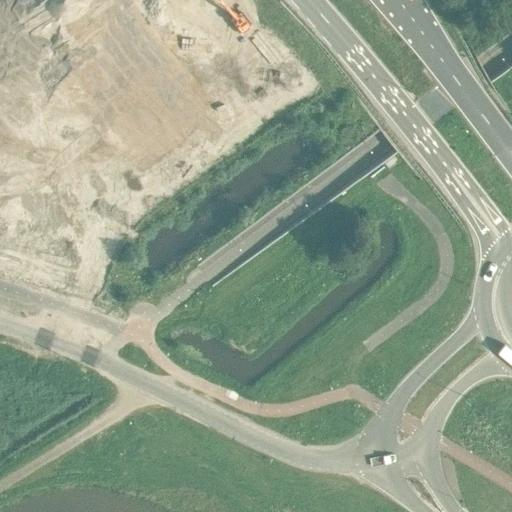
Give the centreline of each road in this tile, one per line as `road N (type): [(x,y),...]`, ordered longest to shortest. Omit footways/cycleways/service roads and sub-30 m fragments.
road 1 (unclassified): [(0,324),(97,359),(307,460),(381,462)]
road 2 (primary): [(308,0),(469,199)]
road 3 (primary): [(511,155),(400,0)]
road 4 (unclassified): [(483,319),(387,413),(381,462)]
road 5 (unclassified): [(425,455),(438,410),(463,383),(507,358)]
